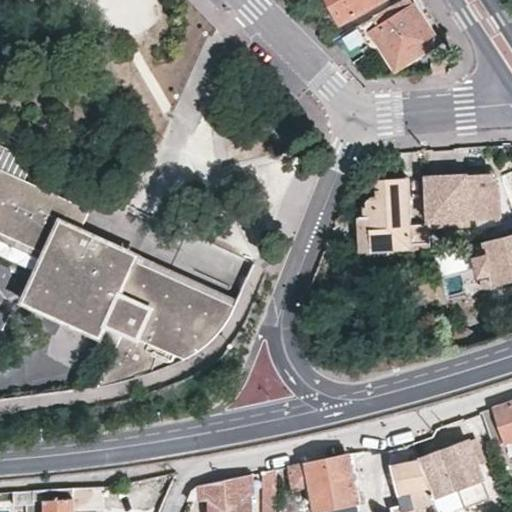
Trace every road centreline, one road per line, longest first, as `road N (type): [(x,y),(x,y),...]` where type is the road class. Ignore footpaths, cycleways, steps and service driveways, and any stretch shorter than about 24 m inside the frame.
road 1 (residential): [(174,511),(195,466),(377,430),(511,385)]
road 2 (tertiary): [(363,113),(304,233),(272,331),(286,376),(319,400),(351,409)]
road 3 (tertiary): [(0,468),(206,440),(351,409)]
road 4 (tertiary): [(351,409),(511,363)]
road 5 (residential): [(251,0),(363,113)]
road 6 (tertiary): [(363,113),(511,102)]
